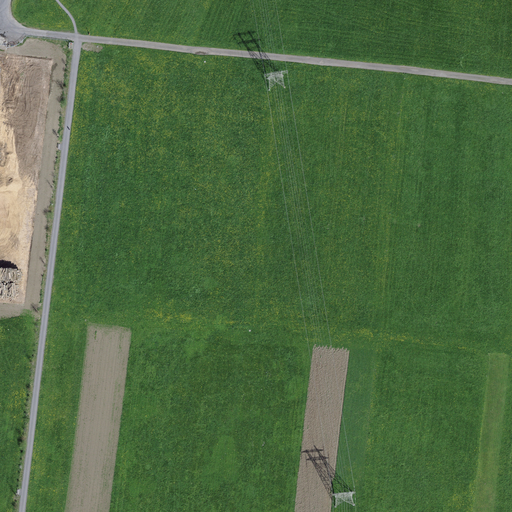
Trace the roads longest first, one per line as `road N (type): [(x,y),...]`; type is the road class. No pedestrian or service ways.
road 1 (track): [(0,25),(511,83)]
road 2 (track): [(75,39),(21,511)]
